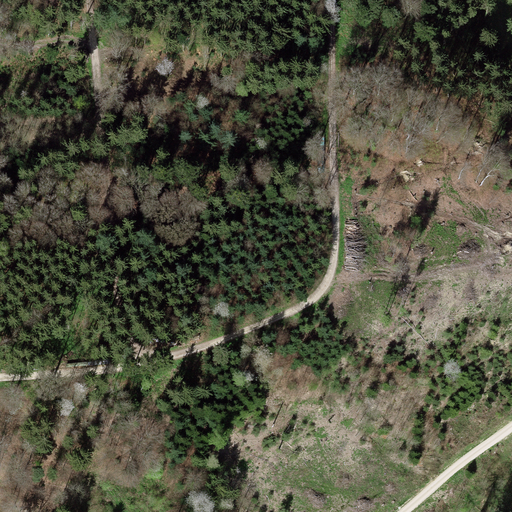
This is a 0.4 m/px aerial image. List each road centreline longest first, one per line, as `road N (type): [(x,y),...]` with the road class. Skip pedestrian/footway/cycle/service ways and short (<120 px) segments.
road 1 (track): [(0,377),(149,363),(291,309),(327,280),(334,202),(330,0)]
road 2 (track): [(86,0),(114,237),(114,304),(125,336),(149,363)]
road 3 (track): [(402,511),(511,426)]
